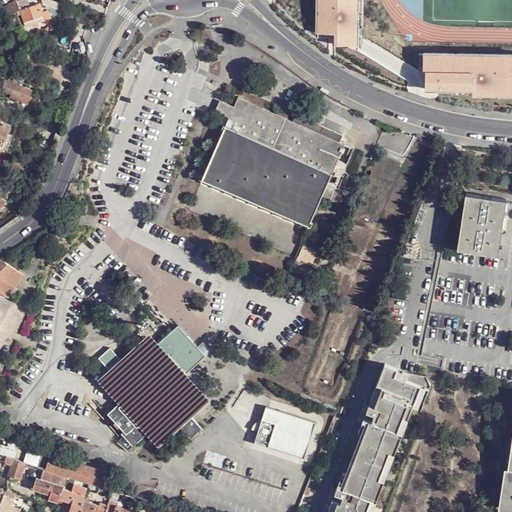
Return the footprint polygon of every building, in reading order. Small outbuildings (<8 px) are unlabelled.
[(15,0),(2,9),(9,15),(15,12),(21,9),(15,0)] [(60,3),(51,0),(40,0),(40,3),(59,8),(60,3)] [(39,3),(21,9),(26,24),(50,16),(48,7),(41,9),(39,3)] [(28,59),(36,61),(38,55),(26,51),(19,59),(23,64),(28,59)] [(25,79),(15,75),(13,79),(9,77),(6,82),(4,81),(0,90),(18,98),(22,89),(21,88),(25,79)] [(233,107),(231,107),(227,116),(229,117),(203,181),(311,226),(313,221),(312,220),(344,145),(340,143),(292,122),(237,99),(233,107)] [(227,116),(231,107),(219,101),(215,111),(227,116)] [(295,115),(292,122),(340,143),(343,135),(295,115)] [(1,118),(0,117),(0,148),(2,149),(10,125),(0,122),(1,118)] [(339,203),(344,190),(336,187),(331,200),(339,203)] [(455,252),(496,259),(505,204),(464,197),(455,252)] [(52,225),(35,235),(41,244),(64,230),(65,229),(61,220),(52,225)] [(302,247),(293,270),(306,275),(315,252),(302,247)] [(24,275),(0,259),(0,292),(10,298),(13,293),(15,294),(18,289),(17,288),(24,275)] [(145,433),(155,444),(182,419),(185,422),(179,427),(190,439),(202,428),(191,416),(190,418),(187,414),(202,400),(182,376),(186,373),(205,354),(177,324),(157,341),(153,345),(148,339),(122,362),(117,358),(119,357),(109,346),(97,356),(108,368),(113,363),(117,367),(99,382),(118,403),(107,412),(122,430),(120,433),(132,446),(145,433)] [(153,345),(157,341),(149,331),(119,357),(117,358),(122,362),(148,339),(153,345)] [(96,379),(99,382),(117,367),(113,363),(108,368),(96,379)] [(330,503),(327,511),(371,511),(419,387),(404,381),(407,374),(382,365),(367,407),(360,425),(356,434),(360,435),(345,476),(341,474),(335,490),(330,503)] [(190,418),(191,416),(210,399),(186,373),(182,376),(202,400),(187,414),(190,418)] [(404,381),(419,387),(427,390),(429,387),(424,377),(407,374),(404,381)] [(419,387),(411,408),(419,411),(427,390),(419,387)] [(356,423),(360,425),(367,407),(363,405),(356,423)] [(316,424),(266,407),(262,420),(258,432),(254,443),(303,460),(316,424)] [(182,419),(155,444),(157,447),(179,427),(185,422),(182,419)] [(258,432),(262,420),(260,420),(258,421),(256,422),(256,423),(254,425),(253,426),(252,427),(251,429),(258,432)] [(28,463),(109,490),(115,473),(4,439),(2,446),(0,455),(16,459),(28,463)] [(28,463),(16,459),(15,460),(10,476),(22,480),(28,463)] [(511,511),(511,473),(508,473),(505,473),(498,511),(511,511)] [(52,498),(61,501),(65,488),(66,486),(39,477),(35,488),(53,495),(52,498)] [(74,491),(87,495),(90,489),(76,484),(74,491)] [(10,511),(17,495),(0,488),(0,511),(10,511)] [(81,511),(85,499),(87,495),(74,491),(65,488),(61,501),(72,505),(70,511),(81,511)] [(326,502),(330,503),(335,490),(331,489),(326,502)] [(105,511),(108,506),(85,499),(81,511),(105,511)] [(109,502),(108,506),(105,511),(131,511),(132,510),(109,502)]
